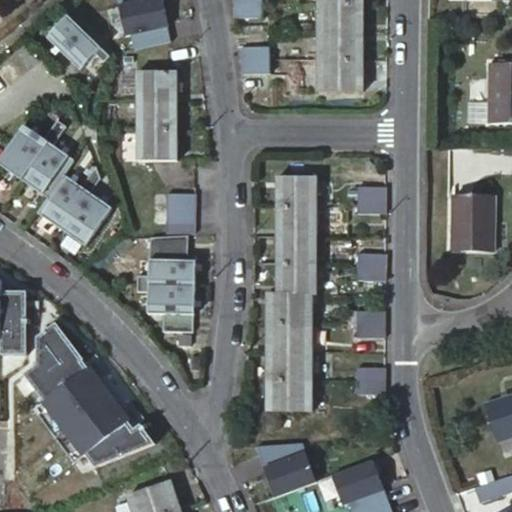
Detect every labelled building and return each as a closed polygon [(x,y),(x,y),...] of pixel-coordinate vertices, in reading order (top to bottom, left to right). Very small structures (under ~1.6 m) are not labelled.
[(173,0),(134,0),(143,33),(179,24),(173,0)] [(261,0),(237,0),(237,18),(261,18),(261,0)] [(366,0),(320,0),(320,92),(365,92),(366,0)] [(49,35),(84,66),(98,50),(107,59),(113,52),(69,13),(49,35)] [(271,48),(245,47),(245,74),(271,74),(271,48)] [(511,124),(511,66),(495,66),(494,124),(511,124)] [(178,71),(139,71),(140,131),(140,161),(179,161),(178,71)] [(64,173),(74,158),(54,144),(68,125),(59,119),(46,138),(26,124),(0,161),(0,163),(47,196),(64,173)] [(140,131),(122,131),(123,161),(140,161),(140,131)] [(511,153),(485,151),(484,162),(511,164),(511,153)] [(86,245),(113,206),(91,191),(101,176),(96,164),(82,185),(64,173),(47,196),(37,211),(86,245)] [(280,177),(280,294),(310,294),(316,294),(316,177),(280,177)] [(499,250),(499,181),(457,181),(457,250),(499,250)] [(384,188),(359,188),(358,214),(384,214),(384,188)] [(154,228),(167,228),(167,194),(154,194),(154,228)] [(194,194),(167,194),(167,228),(167,234),(194,234),(194,194)] [(189,255),(189,235),(152,237),(150,274),(139,274),(138,289),(149,290),(149,312),(162,312),(162,330),(194,331),(196,255),(189,255)] [(383,254),(357,253),(357,281),(382,281),(383,254)] [(0,350),(28,351),(27,285),(2,285),(2,275),(0,274),(0,350)] [(310,409),(310,294),(280,294),(269,294),(270,409),(310,409)] [(382,310),(357,310),(356,336),(382,336),(382,310)] [(56,378),(84,355),(52,318),(25,341),(56,378)] [(94,472),(143,435),(88,362),(39,400),(94,472)] [(382,366),(356,366),(356,392),(382,393),(382,366)] [(511,437),(511,397),(487,408),(500,442),(511,437)] [(360,460),(276,493),(284,511),(330,511),(374,495),(371,488),(382,484),(373,460),(362,465),(360,460)] [(511,494),(511,477),(478,489),(483,505),(511,494)] [(183,511),(172,479),(127,496),(132,511),(183,511)]
